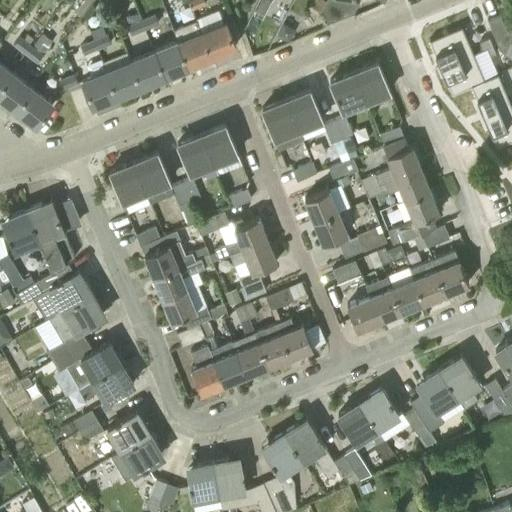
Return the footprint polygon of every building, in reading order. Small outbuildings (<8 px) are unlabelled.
[(91,0),(81,0),(74,10),(81,15),(91,0)] [(188,0),(192,9),(205,3),(203,0),(188,0)] [(270,0),(259,0),(255,9),(264,14),(270,0)] [(319,10),(326,0),(315,0),(312,6),(319,10)] [(327,22),(354,12),(358,1),(354,0),(326,0),(319,10),(318,12),(327,22)] [(145,28),(158,23),(154,14),(141,19),(145,28)] [(499,46),(504,52),(511,59),(511,46),(511,47),(511,46),(511,27),(510,26),(506,28),(500,14),(488,18),(492,30),(499,46)] [(128,25),(131,34),(145,28),(141,19),(138,20),(128,25)] [(211,54),(200,28),(199,28),(196,19),(173,29),(178,38),(176,39),(186,64),(211,54)] [(200,28),(211,54),(235,44),(223,19),(200,28)] [(295,29),(284,23),(278,34),(289,40),(295,29)] [(460,23),(428,37),(440,65),(472,51),(460,23)] [(94,38),(107,33),(104,25),(90,30),(94,38)] [(23,38),(29,42),(33,36),(27,32),(23,38)] [(111,42),(107,33),(94,38),(98,48),(111,42)] [(492,42),(488,34),(478,38),(482,46),(492,42)] [(25,52),(31,44),(29,42),(23,38),(19,35),(13,43),(25,52)] [(84,54),(98,48),(94,38),(79,44),(84,54)] [(163,74),(186,64),(176,39),(152,48),(163,74)] [(496,50),(492,42),(482,46),(485,55),(496,50)] [(31,44),(25,52),(37,60),(43,52),(31,44)] [(140,84),(163,74),(152,48),(129,58),(140,84)] [(483,76),(472,51),(440,65),(451,92),(471,84),(470,83),(484,78),(483,76)] [(140,84),(129,58),(106,68),(116,93),(140,84)] [(0,84),(11,69),(0,60),(0,84)] [(353,70),(366,100),(389,90),(377,60),(353,70)] [(92,103),(116,93),(106,68),(81,78),(92,103)] [(0,95),(15,107),(32,84),(11,69),(0,84),(0,95)] [(342,109),(366,100),(353,70),(329,80),(342,109)] [(483,76),(484,78),(470,83),(471,84),(483,113),(511,101),(497,70),(483,76)] [(64,88),(78,83),(74,74),(60,78),(64,88)] [(32,84),(15,107),(36,123),(53,101),(32,84)] [(285,97),(298,128),(321,118),(309,88),(285,97)] [(302,138),(298,128),(285,97),(261,107),(274,139),(278,148),(283,146),(302,138)] [(511,104),(511,101),(483,113),(496,144),(511,137),(511,104)] [(345,114),(333,118),(342,138),(352,133),(345,114)] [(326,129),(331,142),(342,138),(333,118),(323,123),(326,129)] [(200,132),(213,163),(237,153),(236,152),(237,152),(225,122),(200,132)] [(383,143),(403,135),(398,125),(379,133),(383,143)] [(189,173),(213,163),(200,132),(176,142),(189,173)] [(383,180),(420,165),(411,143),(407,145),(403,135),(383,143),(386,153),(385,153),(390,166),(360,178),(361,181),(364,188),(383,180)] [(352,136),(343,140),(348,151),(357,148),(352,136)] [(342,138),(333,141),(341,159),(349,156),(342,138)] [(133,159),(150,201),(173,191),(171,185),(169,179),(157,150),(133,159)] [(353,157),(350,158),(329,166),(334,179),(347,173),(358,169),(353,157)] [(127,211),(150,201),(133,159),(110,169),(127,211)] [(297,178),(316,171),(312,160),(311,161),(299,165),(292,168),(297,178)] [(403,198),(429,187),(420,165),(383,180),(364,188),(368,197),(383,191),(382,191),(387,190),(387,191),(399,187),(403,198)] [(334,179),(336,184),(341,182),(342,184),(350,181),(347,173),(334,179)] [(181,180),(189,199),(199,195),(191,176),(181,180)] [(173,191),(179,204),(189,199),(181,180),(171,185),(173,191)] [(313,218),(338,208),(329,186),(304,195),(313,218)] [(233,192),(227,194),(232,206),(251,198),(247,187),(233,192)] [(420,231),(429,227),(435,225),(431,213),(438,211),(429,187),(403,198),(412,218),(387,228),(393,242),(412,234),(420,231)] [(63,263),(75,256),(64,227),(79,222),(70,200),(55,206),(51,197),(25,208),(39,241),(40,241),(47,260),(48,260),(52,269),(62,264),(63,263)] [(194,219),(197,217),(189,199),(179,204),(186,222),(194,219)] [(15,251),(39,241),(25,208),(2,217),(15,251)] [(338,208),(313,218),(323,242),(348,232),(338,208)] [(228,222),(224,210),(195,221),(195,222),(199,232),(200,233),(228,222)] [(258,217),(243,223),(240,217),(231,221),(233,226),(237,238),(214,247),(215,250),(218,257),(229,252),(241,247),(266,237),(258,217)] [(435,225),(429,227),(420,231),(426,245),(435,241),(449,236),(443,221),(435,225)] [(199,232),(195,222),(184,226),(188,236),(199,232)] [(363,249),(386,240),(379,223),(356,233),(363,249)] [(141,243),(160,236),(154,224),(136,232),(141,243)] [(418,248),(426,245),(420,231),(412,234),(418,248)] [(241,247),(229,252),(243,285),(240,285),(245,297),(266,289),(257,268),(276,260),(266,237),(241,247)] [(178,264),(194,257),(192,250),(185,252),(179,239),(170,243),(144,253),(153,274),(178,264)] [(376,249),(382,264),(393,259),(404,254),(400,244),(386,249),(384,246),(376,249)] [(430,256),(445,291),(468,281),(454,247),(430,256)] [(374,267),(382,264),(376,249),(368,252),(374,267)] [(17,291),(34,280),(31,274),(23,278),(8,252),(0,256),(0,262),(2,266),(17,291)] [(473,263),(469,252),(458,257),(462,268),(473,263)] [(194,257),(178,264),(153,274),(162,297),(187,286),(182,274),(204,265),(200,255),(194,257)] [(423,300),(445,291),(430,256),(408,266),(423,300)] [(360,271),(358,267),(354,258),(332,268),(337,280),(360,271)] [(74,270),(68,274),(62,264),(52,269),(34,280),(17,291),(23,300),(35,293),(50,284),(63,306),(91,289),(83,277),(79,279),(74,270)] [(423,300),(408,266),(408,264),(386,273),(386,274),(390,285),(400,309),(423,300)] [(379,318),(400,309),(390,285),(386,274),(364,283),(369,294),(379,318)] [(0,301),(3,306),(14,299),(6,285),(0,288),(0,301)] [(287,285),(265,295),(267,299),(270,307),(292,298),(293,298),(287,285)] [(198,322),(207,319),(206,317),(210,316),(208,309),(206,304),(196,308),(187,286),(162,297),(171,320),(172,320),(172,319),(182,315),(187,327),(198,322)] [(236,286),(224,291),(229,303),(241,298),(236,286)] [(101,316),(96,307),(100,304),(91,289),(63,306),(48,315),(63,339),(47,349),(52,359),(84,339),(78,330),(101,316)] [(356,328),(379,318),(369,294),(346,303),(356,328)] [(258,314),(254,304),(252,300),(244,304),(249,318),(258,314)] [(210,308),(213,315),(226,310),(223,302),(210,308)] [(244,304),(235,307),(241,321),(249,318),(244,304)] [(275,321),(289,355),(313,346),(312,344),(312,345),(303,322),(302,321),(294,324),(291,315),(275,321)] [(198,322),(204,335),(213,331),(207,319),(198,322)] [(267,364),(289,355),(275,321),(254,330),(267,364)] [(182,344),(204,335),(198,322),(187,327),(176,331),(182,344)] [(245,373),(267,364),(254,330),(231,339),(245,373)] [(511,375),(511,337),(494,349),(511,375)] [(67,364),(79,385),(118,362),(120,360),(108,339),(90,350),(84,339),(52,359),(58,369),(67,364)] [(222,383),(245,373),(231,339),(209,348),(212,357),(222,383)] [(212,357),(209,348),(207,342),(190,348),(197,363),(190,366),(190,367),(200,390),(201,391),(222,383),(212,357)] [(463,357),(455,362),(452,358),(439,367),(458,397),(464,407),(478,398),(471,389),(480,383),(463,357)] [(133,382),(125,367),(122,369),(118,362),(91,378),(79,385),(85,397),(99,388),(105,398),(133,382)] [(458,397),(439,367),(424,375),(427,379),(418,385),(422,391),(409,399),(414,408),(425,426),(428,430),(442,421),(435,411),(458,397)] [(28,374),(21,379),(25,385),(32,381),(28,374)] [(484,383),(495,400),(506,394),(503,388),(495,376),(484,383)] [(506,394),(511,403),(511,381),(503,388),(506,394)] [(359,399),(377,428),(399,414),(381,385),(359,399)] [(504,415),(511,412),(511,403),(506,394),(495,400),(504,415)] [(356,442),(377,428),(359,399),(337,413),(356,442)] [(77,428),(96,417),(91,408),(73,419),(77,428)] [(404,414),(415,431),(425,426),(414,408),(404,414)] [(118,450),(149,431),(136,409),(105,427),(118,449),(118,450)] [(359,478),(343,453),(333,459),(324,447),(326,447),(306,416),(284,430),(303,461),(313,454),(326,475),(338,467),(348,483),(359,478)] [(96,417),(77,428),(85,439),(103,427),(96,417)] [(70,419),(59,426),(64,435),(76,428),(70,419)] [(434,440),(428,430),(425,426),(415,431),(420,440),(424,446),(434,440)] [(281,474),(303,461),(284,430),(261,445),(279,473),(263,480),(276,511),(281,511),(292,507),(280,480),(283,479),(281,474)] [(118,450),(118,449),(113,454),(126,476),(132,471),(133,472),(163,454),(149,431),(118,450)] [(343,453),(359,478),(370,474),(369,473),(365,464),(354,446),(343,453)] [(0,463),(3,469),(7,470),(14,466),(7,454),(0,458),(0,463)] [(276,511),(263,480),(250,485),(244,486),(239,455),(212,459),(220,501),(222,506),(257,500),(262,511),(276,511)] [(218,494),(220,501),(212,459),(186,464),(193,499),(218,494)] [(160,502),(167,481),(156,477),(148,499),(145,506),(156,511),(160,502)] [(369,479),(358,483),(362,493),(373,489),(369,479)] [(167,481),(160,502),(171,505),(178,484),(167,481)] [(511,511),(508,503),(496,506),(498,511),(511,511)]
